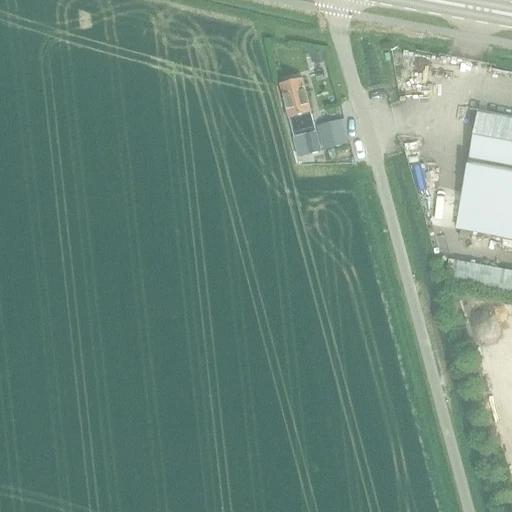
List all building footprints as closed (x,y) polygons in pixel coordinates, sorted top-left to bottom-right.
[(324,51),(315,53),(317,64),(327,62),(324,51)] [(300,129),(302,136),(313,133),(308,114),(311,113),(302,79),(280,85),(292,131),(300,129)] [(460,209),(456,230),(511,240),(511,118),(479,113),(470,160),(460,209)] [(342,120),(317,126),(323,151),(348,145),(342,120)] [(313,133),(302,136),(294,138),(297,150),(307,147),(309,155),(321,152),(316,132),(313,133)] [(511,261),(457,251),(454,270),(511,280),(511,261)]
